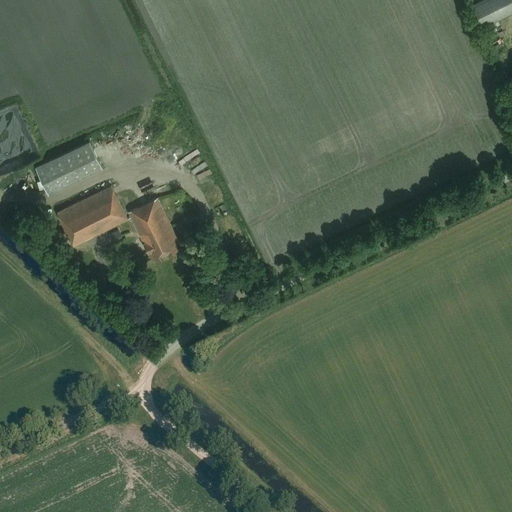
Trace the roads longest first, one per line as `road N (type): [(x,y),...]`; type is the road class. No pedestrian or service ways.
road 1 (unclassified): [(139,394),(155,361),(220,315),(511,176)]
road 2 (residential): [(264,511),(139,394)]
road 3 (unclassified): [(0,456),(139,394)]
